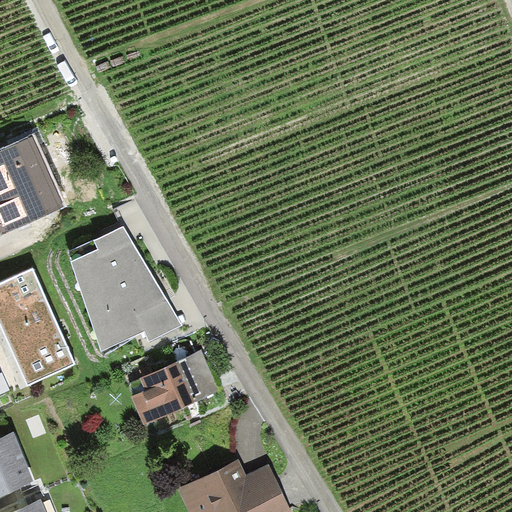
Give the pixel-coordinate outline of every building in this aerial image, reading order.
[(0,228),(37,212),(28,192),(49,183),(28,136),(0,148),(0,228)] [(181,326),(123,231),(71,254),(103,352),(146,332),(151,342),(181,326)] [(74,365),(32,274),(0,289),(0,338),(23,389),(74,365)] [(197,349),(135,378),(140,388),(127,394),(142,426),(217,391),(197,349)] [(10,431),(0,435),(0,493),(31,481),(10,431)] [(234,455),(171,488),(182,511),(286,511),(261,463),(243,472),(234,455)] [(44,511),(39,497),(0,511),(44,511)]
